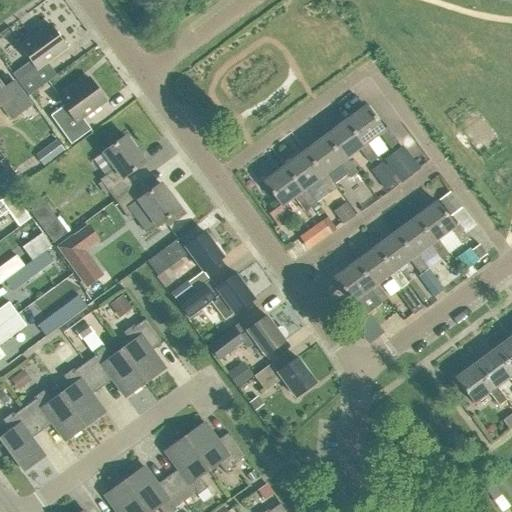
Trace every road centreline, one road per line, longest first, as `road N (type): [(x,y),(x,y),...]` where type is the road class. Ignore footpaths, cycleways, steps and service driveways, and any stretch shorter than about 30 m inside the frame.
road 1 (residential): [(214,177),(369,66),(440,163)]
road 2 (unclassified): [(21,511),(200,384),(211,400)]
road 3 (residential): [(287,273),(440,163)]
road 4 (residential): [(360,369),(510,262)]
road 5 (residential): [(346,511),(360,369)]
road 6 (residential): [(141,78),(251,0)]
road 7 (residential): [(214,177),(141,78)]
road 8 (residential): [(440,163),(510,262)]
road 9 (residential): [(287,273),(214,177)]
road 10 (residential): [(360,369),(287,273)]
